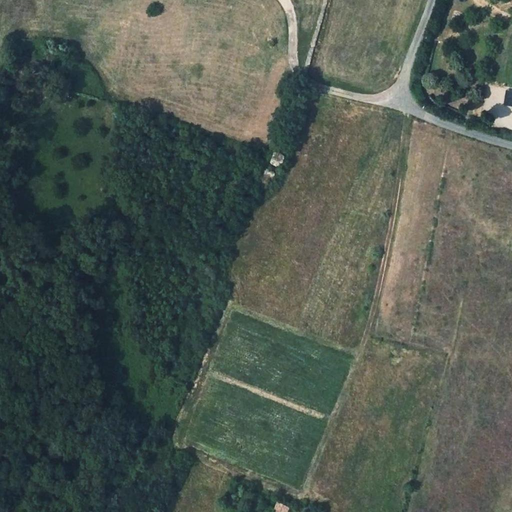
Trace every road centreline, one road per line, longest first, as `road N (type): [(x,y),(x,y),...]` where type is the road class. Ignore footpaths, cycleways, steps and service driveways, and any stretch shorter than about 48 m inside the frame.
road 1 (unclassified): [(511,146),(437,123),(399,100),(429,0)]
road 2 (track): [(399,100),(317,91),(295,72),(289,6),(279,0)]
